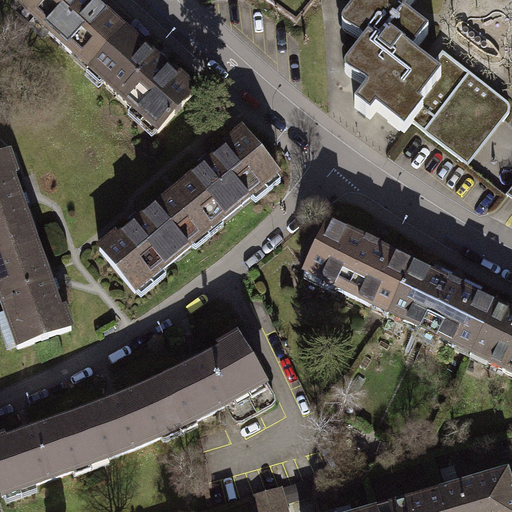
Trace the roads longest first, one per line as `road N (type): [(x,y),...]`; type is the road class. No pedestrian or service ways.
road 1 (residential): [(0,402),(134,334),(217,276),(340,156)]
road 2 (residential): [(340,156),(154,0)]
road 3 (residential): [(511,263),(340,156)]
